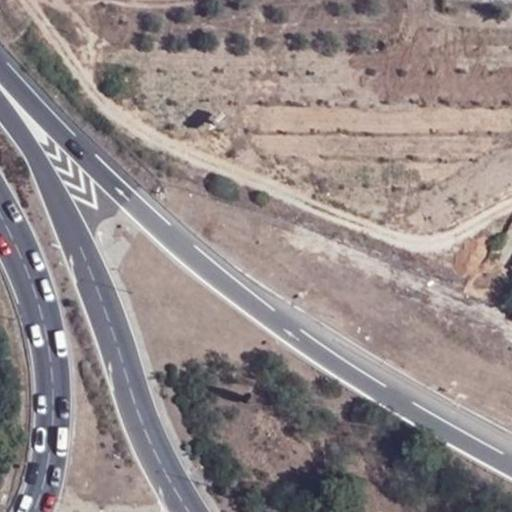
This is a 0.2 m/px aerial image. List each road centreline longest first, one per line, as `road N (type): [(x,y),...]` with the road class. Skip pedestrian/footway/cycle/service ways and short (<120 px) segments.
road 1 (motorway): [(511,467),(312,350),(199,261),(0,65)]
road 2 (track): [(49,0),(70,10),(84,31),(98,96),(152,140),(383,226),(423,231),(511,202)]
road 3 (secondary): [(186,511),(143,426),(62,206),(0,108)]
road 4 (secondary): [(0,207),(49,350),(50,458),(33,511)]
